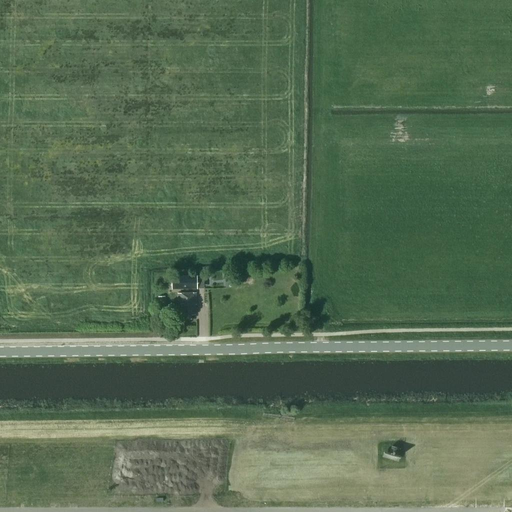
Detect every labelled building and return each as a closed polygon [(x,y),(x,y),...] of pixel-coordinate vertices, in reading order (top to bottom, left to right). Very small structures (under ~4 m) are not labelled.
[(172,288),(198,288),(198,274),(172,275),(172,288)] [(196,293),(178,293),(179,315),(182,315),(182,319),(191,319),(191,315),(196,315),(195,304),(196,305),(196,293)] [(15,474),(15,479),(21,479),(21,483),(36,483),(36,451),(21,451),(21,474),(15,474)] [(36,483),(36,484),(51,484),(51,480),(58,480),(58,475),(51,475),(51,451),(36,451),(36,483)] [(68,474),(68,479),(74,479),(74,485),(89,485),(89,451),(74,451),(74,474),(68,474)]
